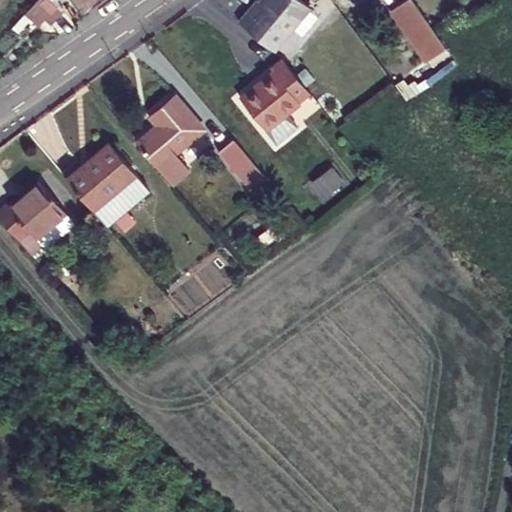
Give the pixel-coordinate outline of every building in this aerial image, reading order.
[(36,0),(32,5),(47,27),(60,17),(55,10),(67,0),(84,0),(89,7),(98,0),(36,0)] [(264,33),(280,47),(317,3),(312,0),(257,0),(244,16),(264,33)] [(428,56),(447,42),(439,32),(415,0),(398,0),(392,5),(428,56)] [(277,69),(245,94),(269,125),(291,109),(314,91),(288,55),(274,65),(277,69)] [(157,127),(136,145),(151,162),(158,169),(172,186),(189,171),(175,155),(203,130),(173,96),(149,117),(157,127)] [(291,109),(269,125),(280,140),(302,123),(291,109)] [(249,191),(265,178),(233,140),(217,152),(249,191)] [(74,166),(58,179),(89,213),(103,229),(145,193),(132,178),(105,149),(79,171),(74,166)] [(0,214),(0,234),(28,266),(39,257),(32,247),(61,222),(34,193),(5,219),(0,214)]
